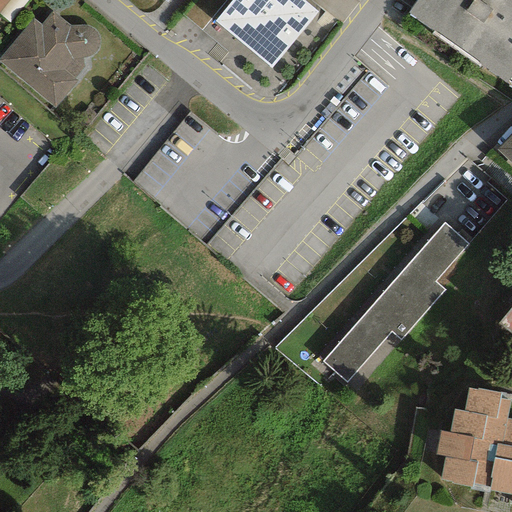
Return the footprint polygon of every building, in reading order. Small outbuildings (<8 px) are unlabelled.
[(0,0),(0,10),(8,0),(0,0)] [(317,11),(303,0),(231,0),(214,21),(270,67),(317,11)] [(511,0),(416,0),(408,13),(506,82),(511,85),(511,84),(511,0)] [(32,19),(0,57),(0,62),(55,108),(77,81),(74,78),(84,68),(82,58),(88,56),(92,55),(94,54),(98,48),(100,41),(99,34),(95,30),(88,26),(69,26),(51,12),(40,25),(32,19)] [(511,133),(496,150),(511,165),(511,133)] [(469,242),(445,222),(322,363),(344,382),(390,330),(401,340),(446,289),(435,280),(469,242)] [(511,314),(503,326),(511,333),(511,314)] [(502,398),(466,391),(462,414),(452,412),(448,435),(435,433),(430,461),(441,463),(437,487),(471,493),(472,486),(488,489),(487,496),(510,500),(508,507),(511,507),(511,423),(507,423),(510,405),(501,404),(502,398)]
